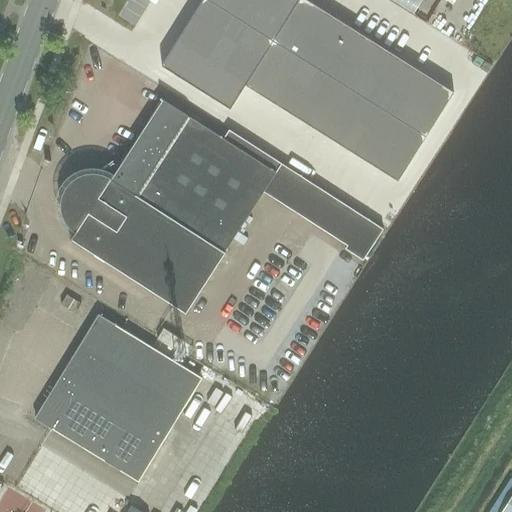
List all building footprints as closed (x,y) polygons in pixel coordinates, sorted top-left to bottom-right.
[(206,0),(163,68),(231,111),(246,88),(398,185),(455,96),(303,0),(206,0)] [(68,224),(70,227),(76,232),(71,240),(185,315),(264,194),(347,248),(345,251),(363,263),(383,232),(229,132),(225,139),(163,99),(119,166),(114,163),(100,173),(98,173),(96,172),(92,172),(89,172),(86,172),(84,173),(82,174),(80,175),(77,177),(74,179),(72,180),(70,183),(68,185),(66,188),(65,190),(63,193),(63,195),(62,199),(61,201),(61,204),(61,207),(61,209),(62,213),(63,215),(63,217),(64,219),(66,222),(68,224)] [(76,312),(82,303),(68,294),(62,304),(76,312)] [(139,481),(203,377),(100,314),(36,418),(139,481)] [(175,351),(182,339),(164,329),(158,340),(175,351)] [(511,511),(511,497),(502,511),(511,511)]
